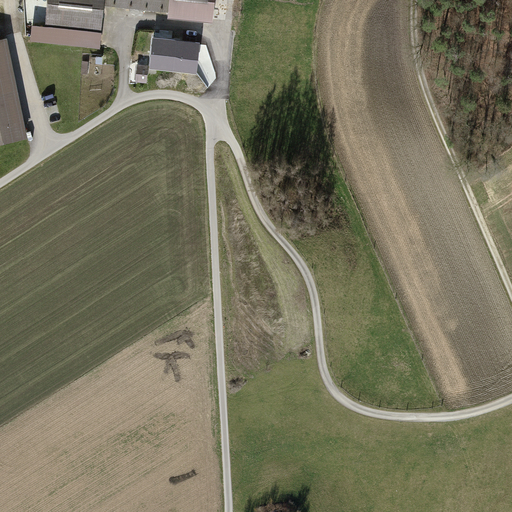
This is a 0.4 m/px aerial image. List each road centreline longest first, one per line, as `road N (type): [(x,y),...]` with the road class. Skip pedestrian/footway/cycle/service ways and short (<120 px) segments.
road 1 (track): [(511,397),(449,416),(370,414),(342,396),(324,372),(303,267),(264,217),(233,142),(193,101),(165,92),(125,100),(0,182)]
road 2 (track): [(229,511),(211,113)]
road 3 (track): [(511,290),(428,92),(414,0)]
